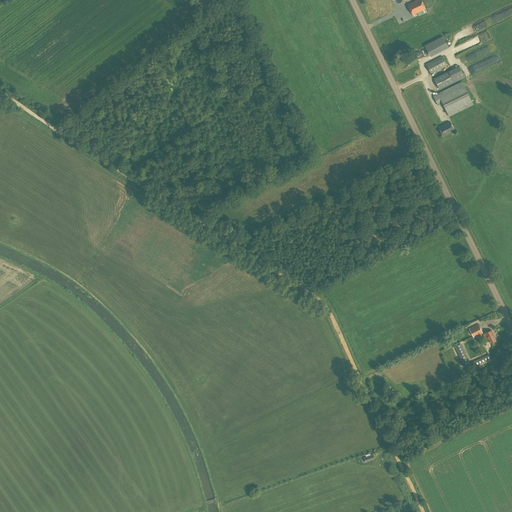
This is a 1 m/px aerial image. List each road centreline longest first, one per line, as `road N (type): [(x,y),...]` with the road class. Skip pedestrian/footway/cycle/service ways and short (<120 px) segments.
road 1 (track): [(423,511),(323,300),(0,92)]
road 2 (secondary): [(511,326),(352,0)]
